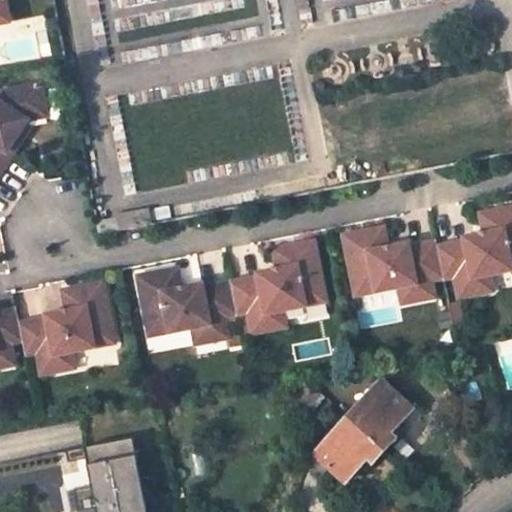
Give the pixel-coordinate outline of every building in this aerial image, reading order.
[(0,0),(0,22),(11,21),(7,0),(0,0)] [(25,125),(49,121),(42,86),(0,94),(0,177),(15,158),(8,152),(25,125)] [(469,277),(487,274),(511,268),(511,206),(496,210),(501,232),(481,236),(462,239),(463,243),(436,248),(443,279),(455,277),(459,297),(473,294),(469,277)] [(477,214),(481,236),(501,232),(496,210),(477,214)] [(370,257),(390,254),(386,234),(366,238),(370,257)] [(397,292),(415,288),(418,306),(435,302),(431,282),(443,279),(436,248),(414,251),(413,249),(390,254),(370,257),(366,238),(347,241),(359,299),(397,292)] [(269,317),(285,314),(330,305),(318,246),(293,251),(296,271),(277,275),(258,278),(259,284),(233,289),(239,320),(251,317),(255,340),(273,337),(269,317)] [(277,275),(296,271),(293,251),(273,256),(277,275)] [(164,278),(168,298),(188,294),(184,273),(164,278)] [(487,274),(469,277),(473,294),(490,291),(487,274)] [(188,294),(168,298),(164,278),(143,281),(155,341),(197,332),(214,329),(218,346),(232,343),(228,322),(239,320),(233,289),(202,295),(201,291),(188,294)] [(63,314),(43,318),(44,321),(19,326),(23,347),(25,357),(36,355),(41,378),(59,375),(56,358),(71,355),(114,346),(102,286),(79,290),(83,310),(63,314)] [(418,306),(415,288),(397,292),(400,309),(418,306)] [(63,314),(83,310),(79,290),(59,294),(63,314)] [(0,370),(14,368),(11,349),(23,347),(19,326),(17,313),(0,315),(0,370)] [(269,317),(273,337),(289,334),(285,314),(269,317)] [(197,332),(201,349),(218,346),(214,329),(197,332)] [(74,372),(71,355),(56,358),(59,375),(74,372)] [(320,387),(374,377),(371,366),(318,376),(320,387)] [(411,406),(380,379),(347,416),(383,449),(394,437),(388,431),(411,406)] [(306,380),(294,394),(309,406),(321,393),(306,380)] [(146,511),(132,437),(115,441),(109,412),(77,414),(83,447),(65,450),(67,462),(85,458),(87,469),(94,468),(97,485),(72,490),(77,511),(79,511),(95,508),(95,511),(146,511)] [(347,416),(313,453),(345,481),(366,457),(372,462),(383,449),(347,416)] [(72,490),(66,491),(70,511),(74,511),(77,511),(72,490)]
